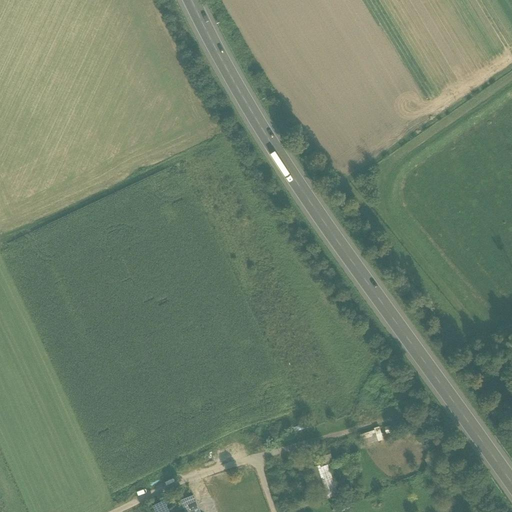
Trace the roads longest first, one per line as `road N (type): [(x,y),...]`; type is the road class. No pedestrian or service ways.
road 1 (primary): [(511,485),(329,229),(233,82),(191,0)]
road 2 (track): [(511,80),(403,154),(385,183),(392,218),(496,347),(511,352)]
road 3 (residential): [(113,511),(253,452),(386,419)]
